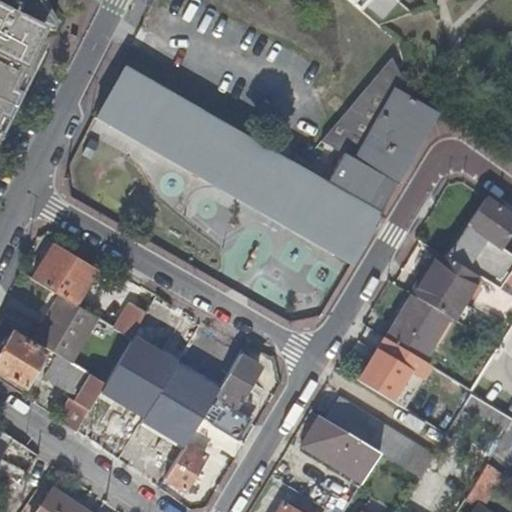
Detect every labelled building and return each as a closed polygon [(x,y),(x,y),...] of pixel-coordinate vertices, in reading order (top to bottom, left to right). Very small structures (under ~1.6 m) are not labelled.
[(0,0),(0,122),(42,41),(48,44),(56,30),(48,26),(55,13),(47,0),(0,0)] [(511,0),(351,0),(381,25),(401,0),(511,0)] [(401,84),(404,77),(395,57),(367,89),(323,140),(346,154),(327,186),(125,71),(127,68),(125,66),(96,118),(98,120),(100,116),(112,123),(110,127),(112,128),(115,124),(334,249),(332,253),(334,255),(337,251),(353,260),(378,216),(375,214),(393,182),(396,184),(398,182),(394,180),(432,113),(436,115),(437,113),(397,90),(401,84)] [(511,216),(486,197),(446,255),(475,273),(500,288),(511,271),(511,254),(500,247),(511,229),(511,216)] [(53,245),(33,280),(59,295),(76,306),(97,272),(53,245)] [(449,316),(475,273),(446,255),(436,249),(410,292),(412,294),(449,316)] [(511,271),(500,288),(511,295),(511,271)] [(423,360),(449,317),(449,316),(412,294),(386,337),(423,360)] [(72,363),(99,319),(76,306),(59,295),(32,339),(57,354),(72,363)] [(130,299),(113,328),(132,339),(150,311),(130,299)] [(0,371),(24,386),(33,371),(36,365),(44,353),(11,333),(9,336),(3,336),(0,341),(0,345),(1,348),(0,349),(0,371)] [(247,343),(202,417),(236,439),(250,417),(234,407),(265,354),(247,343)] [(377,350),(359,380),(391,400),(409,370),(377,350)] [(70,398),(58,418),(76,431),(105,383),(72,363),(57,354),(44,376),(76,397),(74,401),(70,398)] [(511,421),(511,418),(471,394),(465,404),(507,430),(511,421)] [(343,395),(328,420),(380,452),(420,477),(435,452),(343,395)] [(304,443),(362,480),(380,452),(328,420),(321,415),(304,443)] [(235,454),(242,442),(236,439),(202,417),(166,476),(184,488),(206,452),(205,451),(212,440),(235,454)] [(30,472),(39,453),(0,426),(0,458),(1,457),(30,472)] [(486,511),(481,509),(504,474),(487,462),(466,498),(475,504),(470,511),(486,511)] [(184,488),(166,476),(159,488),(177,500),(184,488)] [(35,511),(87,511),(53,487),(35,511)] [(301,511),(283,501),(275,511),(301,511)]
